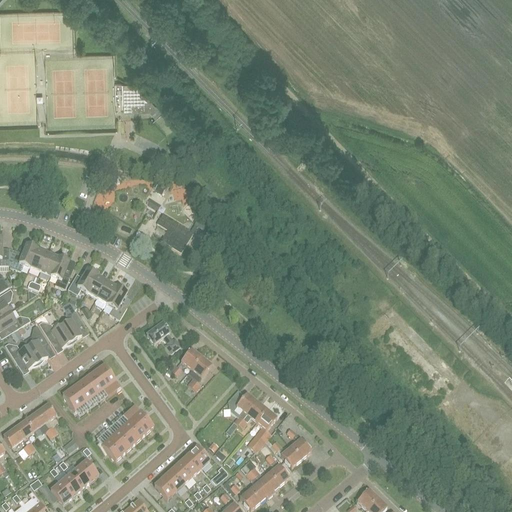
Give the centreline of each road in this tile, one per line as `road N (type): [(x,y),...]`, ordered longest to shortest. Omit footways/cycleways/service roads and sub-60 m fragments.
road 1 (tertiary): [(363,444),(172,291)]
road 2 (residential): [(98,511),(184,438),(111,338)]
road 3 (residential): [(337,455),(162,304)]
road 4 (unclassified): [(75,235),(114,143),(172,167)]
